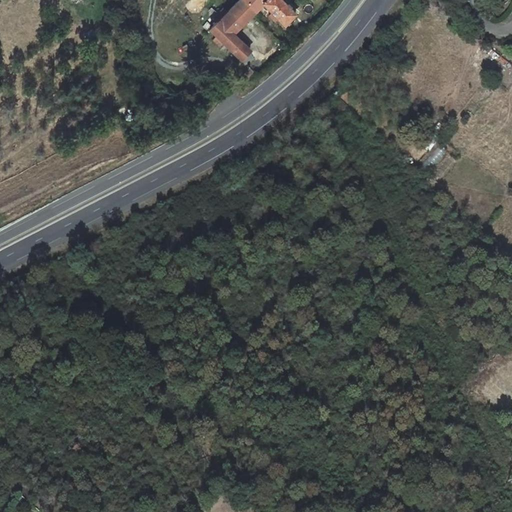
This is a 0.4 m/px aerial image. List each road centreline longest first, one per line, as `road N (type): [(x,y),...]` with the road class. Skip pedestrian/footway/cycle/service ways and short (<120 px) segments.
road 1 (secondary): [(0,261),(260,120),(315,72),(376,0)]
road 2 (secondary): [(354,0),(299,63),(246,106),(0,242)]
